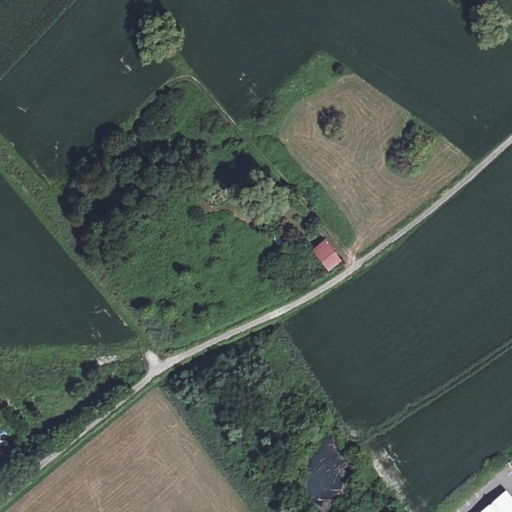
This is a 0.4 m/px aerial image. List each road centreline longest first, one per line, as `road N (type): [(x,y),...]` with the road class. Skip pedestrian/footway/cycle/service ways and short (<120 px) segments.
road 1 (unclassified): [(0,500),(172,361),(369,257),(511,137)]
road 2 (track): [(162,368),(0,170)]
